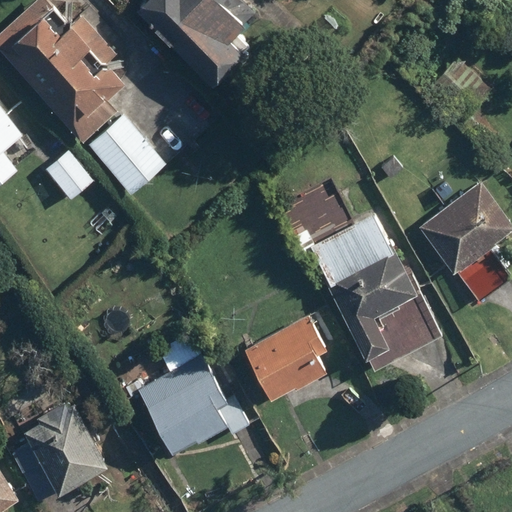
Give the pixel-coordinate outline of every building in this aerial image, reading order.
[(53,0),(37,0),(0,33),(0,44),(87,140),(139,94),(53,0)] [(246,0),(143,0),(137,6),(216,83),(273,25),(246,0)] [(457,55),(432,83),(473,120),(498,91),(457,55)] [(0,91),(0,185),(46,150),(0,91)] [(94,180),(64,146),(44,164),(74,197),(94,180)] [(420,219),(458,269),(511,227),(511,213),(481,173),(420,219)] [(367,210),(311,241),(372,348),(427,317),(367,210)] [(247,346),(274,396),(339,361),(313,311),(247,346)] [(144,382),(177,445),(235,415),(201,352),(144,382)] [(71,397),(20,429),(60,490),(110,458),(71,397)] [(5,466),(0,468),(0,511),(3,511),(1,508),(23,493),(5,466)]
